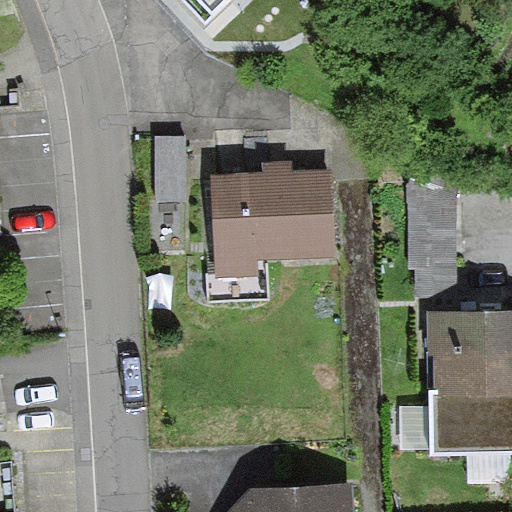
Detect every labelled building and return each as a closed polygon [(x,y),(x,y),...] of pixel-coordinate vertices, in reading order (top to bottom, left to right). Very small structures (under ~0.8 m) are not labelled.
[(184,0),(206,23),(230,0),(184,0)] [(188,138),(155,139),(156,203),(189,203),(188,138)] [(330,171),(215,175),(218,272),(208,272),(209,301),(270,299),(268,256),(333,254),(330,171)] [(416,269),(416,299),(460,299),(460,179),(407,179),(407,269),(416,269)] [(511,310),(492,311),(433,312),(435,451),(511,449),(511,310)] [(252,491),(229,511),(357,511),(355,485),(252,491)]
